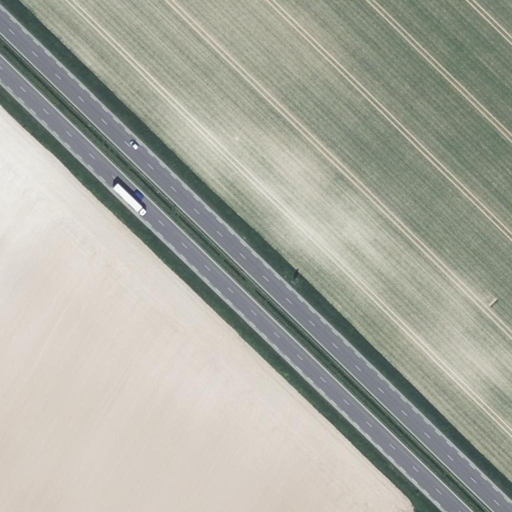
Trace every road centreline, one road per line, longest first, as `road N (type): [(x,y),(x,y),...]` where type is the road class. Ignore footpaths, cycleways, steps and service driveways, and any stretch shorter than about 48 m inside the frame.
road 1 (primary): [(505,511),(0,20)]
road 2 (primary): [(0,72),(459,511)]
